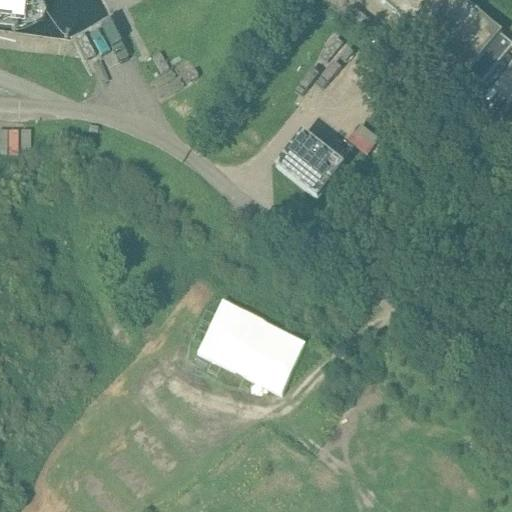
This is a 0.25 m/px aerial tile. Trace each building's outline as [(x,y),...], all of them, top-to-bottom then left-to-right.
[(456,0),(377,0),(433,46),(440,51),(470,76),(470,77),(482,87),(484,85),(483,85),(511,50),(511,46),(502,38),(496,33),(490,28),(456,0)] [(102,25),(111,53),(122,49),(112,21),(102,25)] [(354,170),(378,139),(358,124),(335,156),(354,170)] [(0,156),(30,157),(31,132),(0,130),(0,156)] [(304,137),(277,170),(318,203),(344,169),(304,137)] [(224,324),(210,346),(262,379),(276,357),(224,324)]
